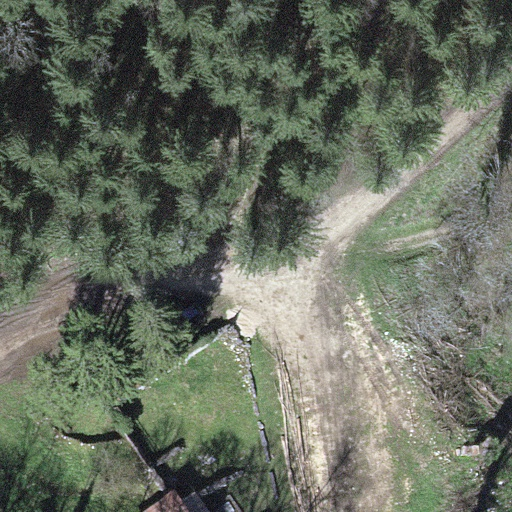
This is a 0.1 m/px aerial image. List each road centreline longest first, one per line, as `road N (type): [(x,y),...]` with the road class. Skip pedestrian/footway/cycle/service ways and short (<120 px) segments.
road 1 (track): [(446,132),(301,255),(173,276),(0,372)]
road 2 (unknown): [(323,237),(344,494)]
